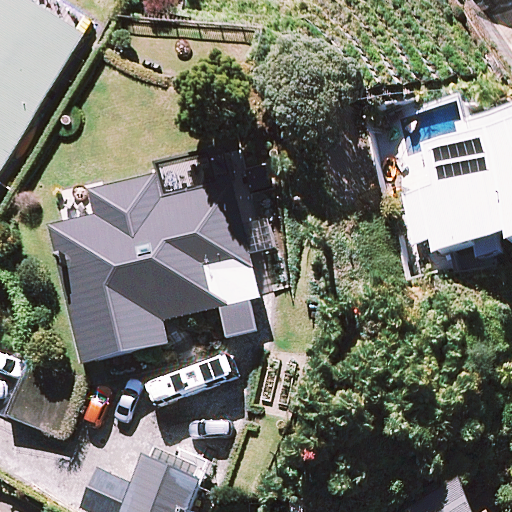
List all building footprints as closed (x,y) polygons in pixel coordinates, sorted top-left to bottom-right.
[(0,0),(0,190),(92,36),(38,0),(0,0)] [(501,38),(366,74),(379,153),(411,149),(432,211),(445,206),(453,225),(511,215),(511,73),(501,38)] [(102,219),(56,233),(83,375),(171,356),(163,328),(230,315),(234,340),(263,339),(254,307),(265,303),(238,179),(172,204),(166,176),(100,192),(102,219)] [(511,511),(511,449),(393,503),(396,511),(511,511)] [(176,450),(172,461),(163,457),(147,495),(105,476),(89,511),(203,511),(217,480),(210,477),(214,466),(176,450)]
